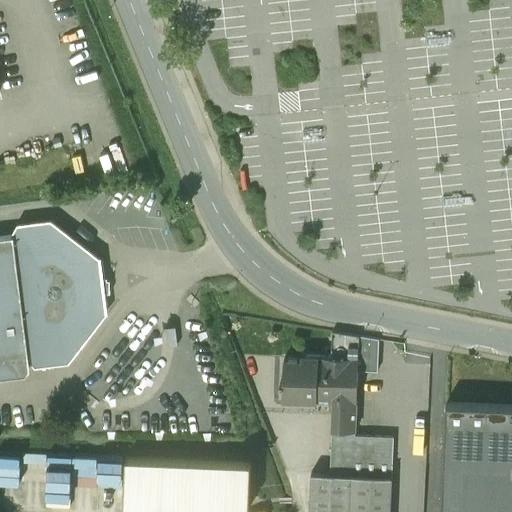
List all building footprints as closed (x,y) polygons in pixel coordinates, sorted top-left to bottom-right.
[(13,235),(0,236),(0,357),(29,354),(37,361),(67,357),(94,323),(93,311),(102,300),(98,269),(86,261),(85,250),(50,222),(20,226),(13,235)] [(379,339),(334,331),(333,357),(358,358),(358,370),(378,371),(379,339)] [(355,434),(358,370),(358,358),(333,357),(303,356),(303,360),(286,359),(284,399),(291,399),(291,398),(316,399),(316,389),(335,390),(331,473),(331,474),(353,475),(353,474),(392,476),(393,436),(355,434)] [(511,511),(511,406),(445,403),(441,511),(511,511)] [(125,504),(249,509),(251,461),(126,456),(125,504)] [(390,511),(392,476),(353,474),(353,475),(331,474),(331,473),(313,472),(310,511),(390,511)]
